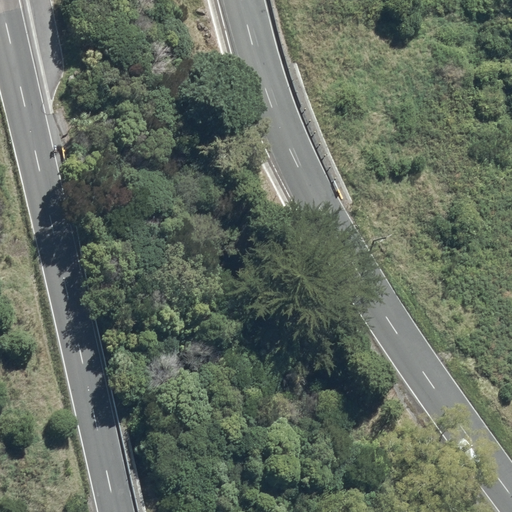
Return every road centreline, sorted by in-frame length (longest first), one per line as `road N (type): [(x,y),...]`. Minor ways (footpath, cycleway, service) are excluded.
road 1 (secondary): [(511,496),(347,256),(283,130),(244,0)]
road 2 (secondary): [(0,3),(114,511)]
